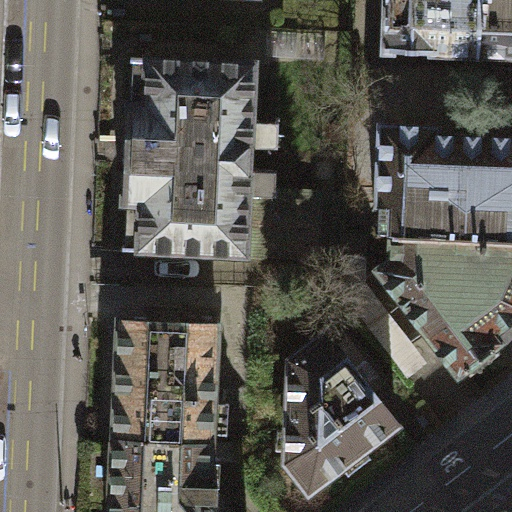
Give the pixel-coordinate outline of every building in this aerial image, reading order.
[(477,0),(388,0),(387,48),(476,52),(477,0)] [(511,0),(477,0),(476,52),(511,53),(511,0)] [(246,255),(247,185),(248,60),(146,58),(145,105),(127,104),(126,201),(138,201),(137,253),(246,255)] [(394,198),(391,235),(511,240),(511,139),(435,136),(435,121),(381,120),(376,204),(394,198)] [(247,185),(246,255),(320,256),(321,186),(247,185)] [(511,327),(511,240),(391,235),(390,256),(375,269),(460,371),(511,327)] [(116,320),(113,437),(208,440),(212,323),(116,320)] [(324,328),(290,352),(283,466),(306,493),(394,421),(324,328)] [(206,481),(208,440),(113,437),(109,511),(227,511),(215,498),(214,483),(206,481)]
